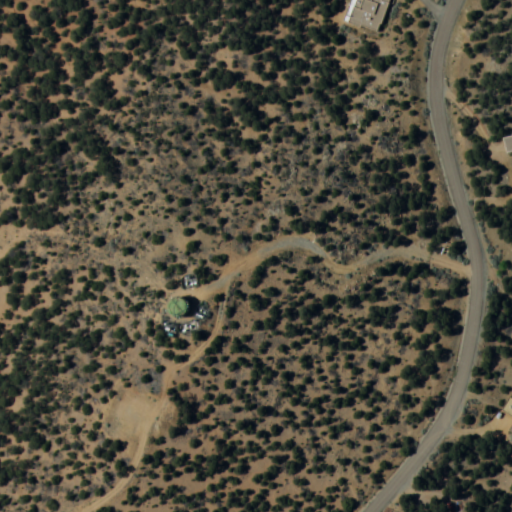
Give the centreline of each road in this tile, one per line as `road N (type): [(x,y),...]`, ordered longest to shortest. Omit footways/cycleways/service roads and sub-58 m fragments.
road 1 (residential): [(362,511),(439,420),(468,327),(471,259),(431,94),(432,56),(456,0)]
road 2 (track): [(70,511),(136,472),(143,407)]
